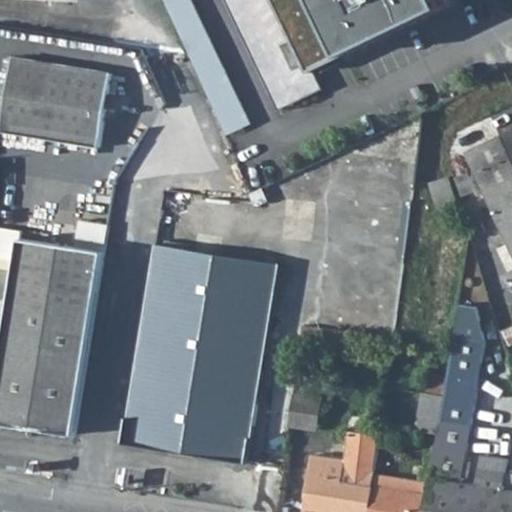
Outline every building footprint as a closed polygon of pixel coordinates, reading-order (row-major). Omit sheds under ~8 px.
[(191,0),(166,0),(226,133),(250,122),(191,0)] [(348,51),(324,0),(232,0),(282,106),(322,88),(312,68),(348,51)] [(324,0),(348,51),(449,4),(446,0),(324,0)] [(88,54),(37,46),(35,59),(86,67),(88,54)] [(15,56),(3,130),(102,146),(114,72),(86,67),(35,59),(15,56)] [(511,130),(470,150),(511,241),(511,130)] [(439,210),(458,204),(450,176),(431,182),(439,210)] [(106,251),(22,238),(0,375),(0,422),(76,434),(106,251)] [(282,262),(158,242),(125,442),(249,461),(282,262)] [(509,457),(483,453),(478,483),(462,481),(463,475),(468,476),(471,461),(465,459),(472,423),(486,339),(486,338),(476,305),(461,303),(456,334),(450,376),(447,394),(440,431),(439,436),(436,451),(432,476),(431,483),(429,491),(425,511),(511,511),(511,471),(507,471),(509,457)] [(315,326),(312,346),(347,351),(350,331),(315,326)] [(428,391),(447,394),(450,376),(432,373),(428,391)] [(428,391),(424,390),(417,427),(440,431),(447,394),(428,391)] [(323,397),(295,393),(290,425),(319,429),(323,397)] [(348,458),(314,453),(305,511),(370,511),(375,483),(376,474),(377,468),(379,456),(381,434),(352,430),(348,458)] [(376,474),(375,483),(429,491),(431,483),(376,474)] [(425,511),(429,491),(375,483),(370,511),(425,511)]
